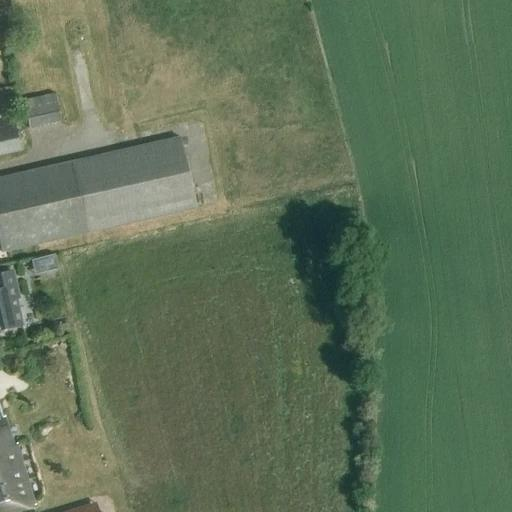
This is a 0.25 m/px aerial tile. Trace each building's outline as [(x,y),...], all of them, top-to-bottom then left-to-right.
[(0,118),(16,115),(10,88),(0,90),(0,118)] [(55,94),(23,102),(30,131),(62,123),(55,94)] [(12,116),(0,119),(0,158),(21,154),(12,116)] [(0,249),(1,254),(195,210),(180,140),(0,181),(0,249)] [(54,255),(42,258),(45,272),(57,270),(54,255)] [(0,331),(1,333),(7,331),(8,328),(23,324),(16,299),(18,298),(11,270),(0,273),(0,331)] [(0,511),(10,511),(33,506),(15,446),(10,444),(3,419),(0,417),(0,511)]
